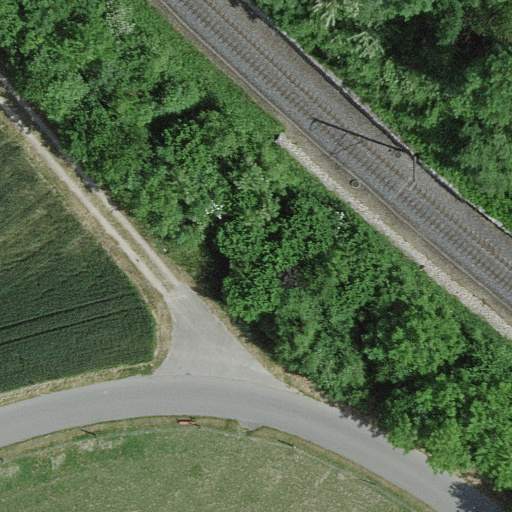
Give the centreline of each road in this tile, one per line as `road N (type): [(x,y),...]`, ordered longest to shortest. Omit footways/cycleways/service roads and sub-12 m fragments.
road 1 (unclassified): [(467,511),(370,453),(299,423),(217,402),(119,402),(0,430)]
road 2 (track): [(0,88),(166,282),(194,332),(217,402)]
